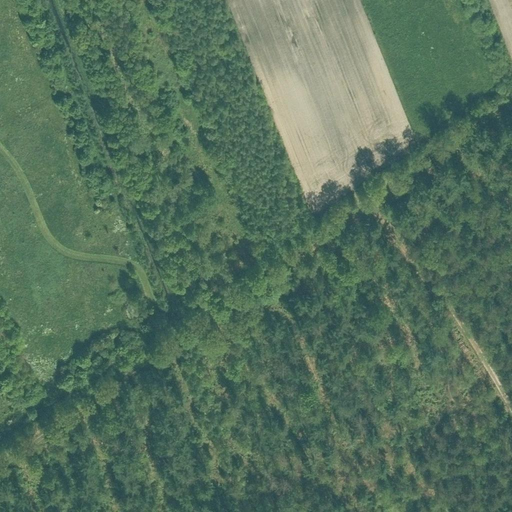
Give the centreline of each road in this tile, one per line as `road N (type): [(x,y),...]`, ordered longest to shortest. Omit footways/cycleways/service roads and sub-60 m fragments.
road 1 (track): [(322,235),(0,463)]
road 2 (track): [(511,410),(366,203)]
road 3 (track): [(511,104),(322,235)]
